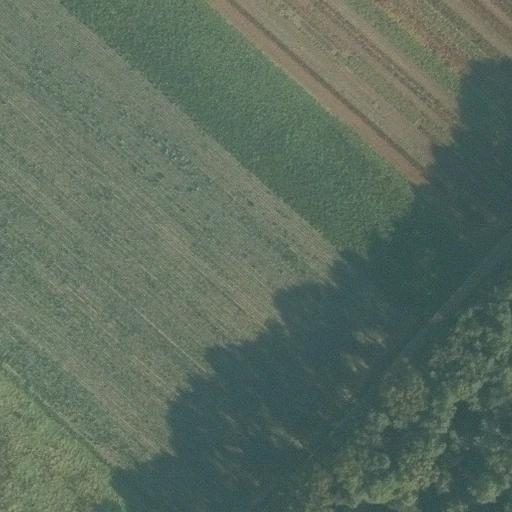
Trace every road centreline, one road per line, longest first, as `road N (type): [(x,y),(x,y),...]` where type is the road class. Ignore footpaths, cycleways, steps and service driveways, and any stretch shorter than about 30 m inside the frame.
road 1 (track): [(511,238),(270,511)]
road 2 (unknown): [(408,511),(511,394)]
